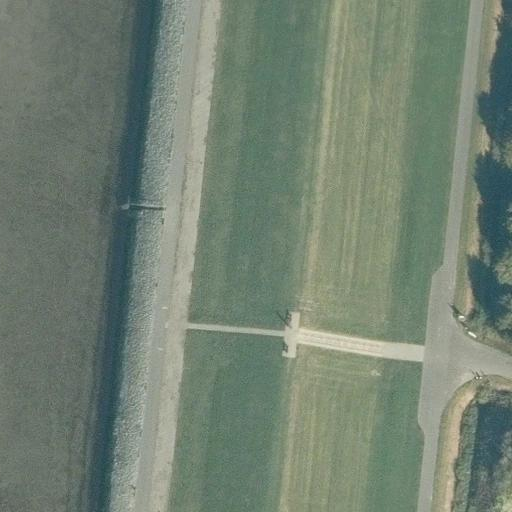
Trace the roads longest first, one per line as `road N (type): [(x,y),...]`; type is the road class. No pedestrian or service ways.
road 1 (track): [(204,0),(142,511)]
road 2 (track): [(443,350),(482,0)]
road 3 (track): [(428,511),(443,350)]
